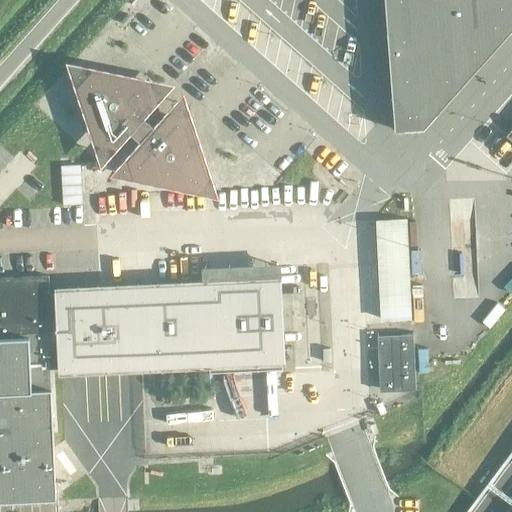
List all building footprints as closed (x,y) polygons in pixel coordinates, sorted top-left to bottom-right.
[(424,129),(511,29),(511,0),(384,0),(394,131),(424,129)] [(96,136),(118,141),(127,130),(144,144),(134,155),(141,176),(190,186),(205,170),(189,122),(167,117),(158,128),(154,125),(142,114),(151,103),(145,82),(95,72),(80,88),(96,136)] [(67,200),(84,199),(83,163),(66,163),(67,200)] [(377,221),(382,318),(411,317),(407,220),(377,221)] [(281,276),(206,279),(157,281),(99,284),(99,272),(0,277),(0,334),(57,332),(57,338),(59,368),(59,375),(62,375),(161,370),(210,368),(210,372),(212,372),(283,368),(282,364),(286,364),(281,276)] [(380,332),(382,387),(417,386),(416,331),(380,332)] [(51,369),(59,368),(57,338),(57,332),(0,334),(0,501),(57,498),(51,369)]
